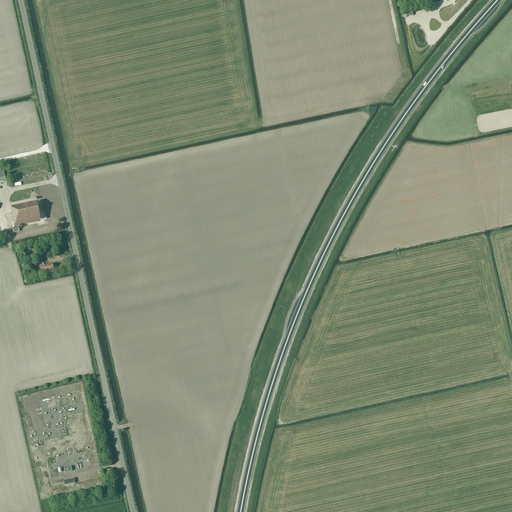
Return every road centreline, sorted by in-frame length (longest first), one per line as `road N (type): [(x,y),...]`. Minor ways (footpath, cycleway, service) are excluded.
road 1 (trunk): [(240,511),(291,321),(321,257),(424,86),(497,0)]
road 2 (tertiary): [(133,511),(20,0)]
